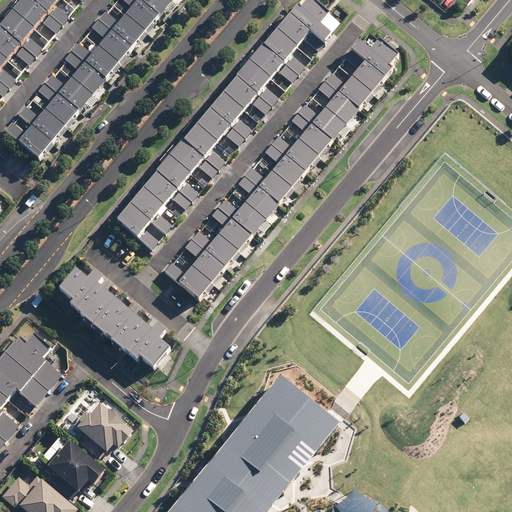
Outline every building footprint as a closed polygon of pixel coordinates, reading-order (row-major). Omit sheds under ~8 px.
[(32,0),(0,39),(0,107),(90,0),(32,0)] [(120,0),(8,136),(44,165),(181,0),(120,0)] [(315,0),(307,0),(121,220),(144,239),(333,15),(315,0)] [(358,47),(164,271),(189,292),(382,68),(358,47)] [(179,341),(86,263),(61,292),(155,370),(179,341)] [(20,343),(0,366),(0,454),(64,380),(20,343)] [(322,408),(282,375),(170,511),(271,511),(310,466),(317,457),(323,450),(343,425),(322,408)] [(139,431),(106,404),(99,412),(92,407),(76,426),(83,431),(88,435),(82,442),(103,460),(111,451),(113,452),(119,445),(124,449),(139,431)] [(112,470),(76,440),(64,454),(61,452),(50,465),(62,474),(55,483),(74,500),(82,491),(84,493),(94,480),(100,485),(112,470)] [(511,511),(511,491),(474,446),(452,464),(492,511),(511,511)] [(82,511),(84,510),(47,479),(45,482),(41,478),(38,482),(30,475),(25,480),(22,477),(5,498),(20,510),(23,507),(29,511),(82,511)] [(460,511),(441,490),(423,507),(427,511),(460,511)]
